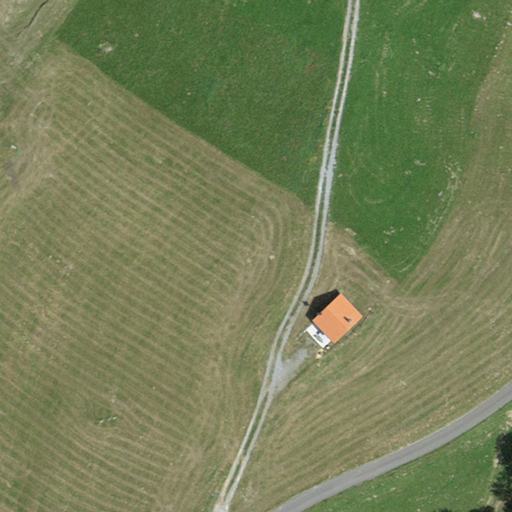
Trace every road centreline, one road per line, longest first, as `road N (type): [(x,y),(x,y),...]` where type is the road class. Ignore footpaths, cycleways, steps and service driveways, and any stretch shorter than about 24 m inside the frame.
road 1 (track): [(220,511),(314,265),(354,0)]
road 2 (unclassified): [(511,390),(412,453),(286,511)]
